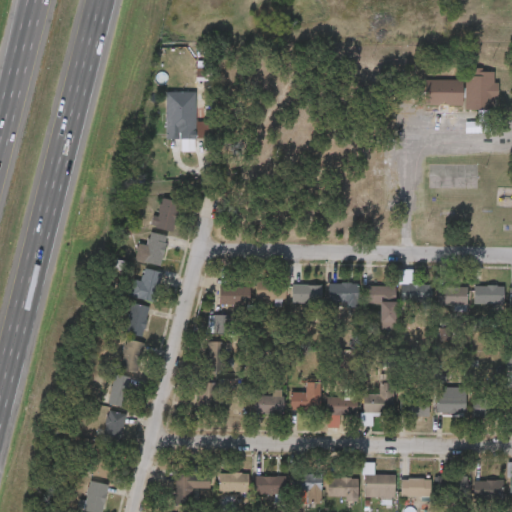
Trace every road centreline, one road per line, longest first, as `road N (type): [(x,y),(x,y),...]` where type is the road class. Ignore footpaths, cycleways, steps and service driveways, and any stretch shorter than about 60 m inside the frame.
road 1 (motorway): [(0,403),(101,0)]
road 2 (residential): [(151,438),(511,447)]
road 3 (residential): [(201,248),(511,254)]
road 4 (residential): [(207,213),(135,511)]
road 5 (motorway): [(28,0),(0,125)]
